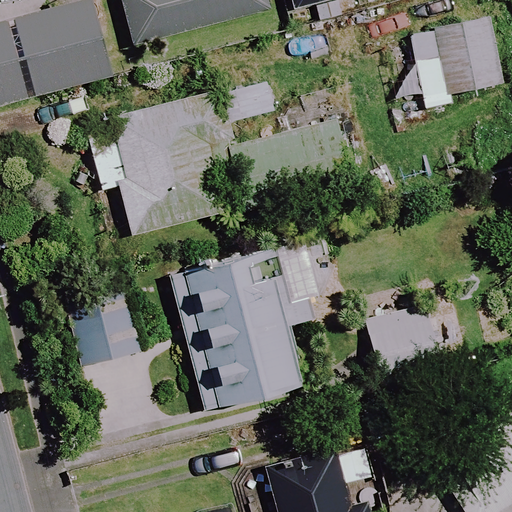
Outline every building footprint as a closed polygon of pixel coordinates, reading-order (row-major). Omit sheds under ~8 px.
[(268,12),(265,0),(121,0),(133,46),(268,12)] [(292,0),(296,14),(346,0),(292,0)] [(92,8),(0,30),(0,105),(109,78),(92,8)] [(502,86),(489,19),(409,35),(415,66),(390,71),(396,99),(420,94),(424,113),(457,106),(455,95),(502,86)] [(234,178),(243,216),(351,188),(334,122),(237,147),(231,125),(277,113),(270,84),(223,96),(199,100),(88,127),(105,198),(119,194),(129,235),(226,211),(219,182),(234,178)] [(296,325),(274,249),(169,279),(208,412),(304,384),(288,327),(296,325)] [(125,299),(76,309),(88,366),(137,356),(125,299)] [(381,405),(360,409),(368,445),(456,426),(429,304),(362,319),(381,405)] [(511,410),(432,458),(463,511),(495,511),(511,502),(511,410)] [(367,511),(366,507),(354,510),(342,463),(268,481),(275,511),(367,511)]
